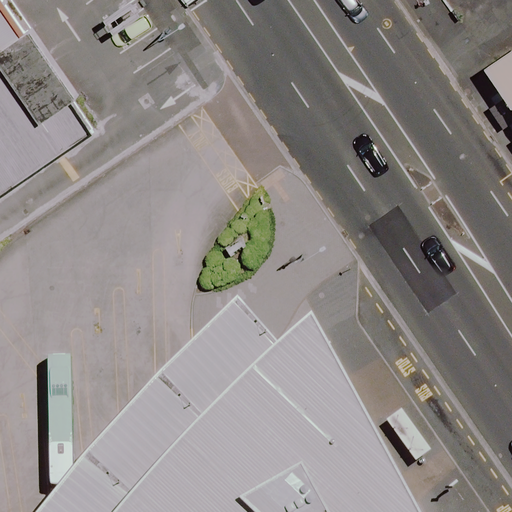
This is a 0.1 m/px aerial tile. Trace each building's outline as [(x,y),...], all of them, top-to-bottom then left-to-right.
[(0,0),(0,53),(31,31),(9,0),(0,0)] [(31,31),(0,53),(0,195),(94,128),(31,31)] [(511,43),(461,78),(511,151),(511,43)] [(118,511),(150,474),(186,436),(226,397),(277,350),(237,302),(191,346),(157,378),(87,454),(54,494),(38,511),(118,511)] [(416,511),(312,320),(277,350),(226,397),(186,436),(150,474),(118,511),(416,511)] [(401,411),(385,422),(414,464),(430,453),(401,411)]
